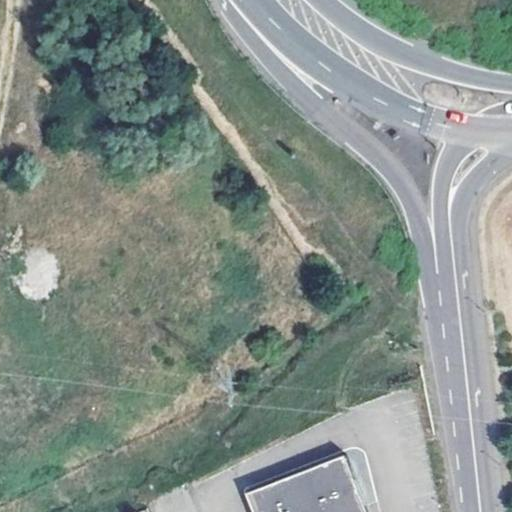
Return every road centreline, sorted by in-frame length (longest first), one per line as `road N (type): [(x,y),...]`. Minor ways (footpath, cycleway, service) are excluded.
road 1 (tertiary): [(223,0),(273,63),(387,171),(453,270)]
road 2 (tertiary): [(252,0),(338,77),(429,122),(471,132)]
road 3 (tertiary): [(480,511),(453,270)]
road 4 (motorway): [(511,85),(453,73),(385,45),(321,0)]
road 5 (track): [(0,141),(23,112),(16,0)]
